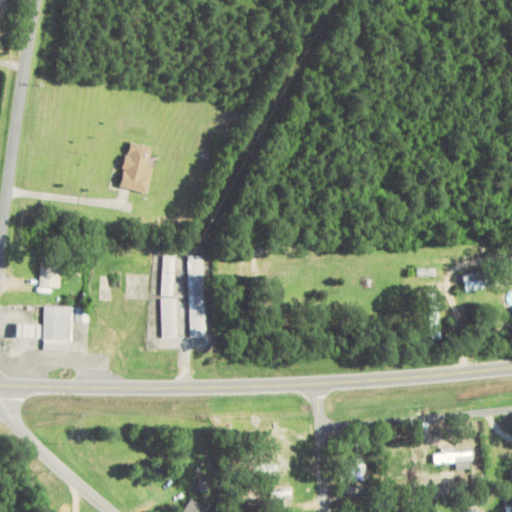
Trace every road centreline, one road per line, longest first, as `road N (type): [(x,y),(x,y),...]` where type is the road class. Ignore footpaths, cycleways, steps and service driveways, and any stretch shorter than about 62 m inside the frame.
road 1 (primary): [(0,385),(174,388),(511,368)]
road 2 (residential): [(0,282),(35,0)]
road 3 (residential): [(323,427),(511,409)]
road 4 (residential): [(116,511),(38,449),(0,400)]
road 5 (residential): [(327,511),(320,383)]
